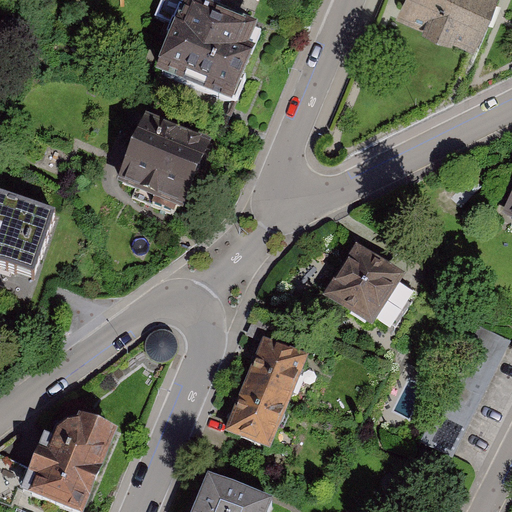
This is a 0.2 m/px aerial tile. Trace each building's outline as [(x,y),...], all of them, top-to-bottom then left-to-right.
[(258,25),(206,5),(211,0),(161,0),(154,16),(173,24),(154,72),(228,101),(258,25)] [(489,0),(397,0),(391,17),(469,49),(489,0)] [(211,145),(143,117),(117,180),(185,209),(211,145)] [(511,201),(503,221),(511,225),(511,201)] [(54,221),(0,202),(0,267),(34,280),(54,221)] [(404,281),(351,250),(318,305),(372,337),(385,316),(403,327),(418,302),(398,291),(404,281)] [(511,346),(511,345),(482,330),(422,444),(452,460),(511,346)] [(157,374),(163,374),(169,372),(173,368),(177,363),(178,357),(177,350),(175,345),(170,340),(164,338),(158,337),(152,339),(147,342),(143,347),(141,352),(141,358),(143,364),(146,369),(151,373),(157,374)] [(306,364),(260,346),(221,440),(267,459),(306,364)] [(43,443),(19,502),(43,511),(85,511),(114,441),(72,424),(43,443)] [(269,511),(271,510),(203,482),(191,511),(269,511)]
